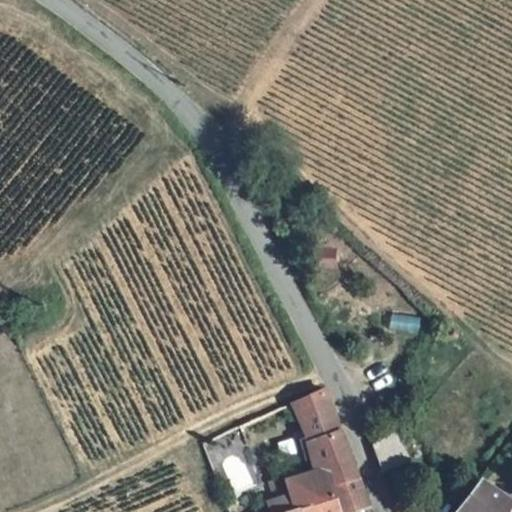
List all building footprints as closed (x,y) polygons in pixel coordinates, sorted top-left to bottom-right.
[(264,511),(298,511),(337,498),(335,486),(358,477),(341,435),(318,390),(286,405),(309,465),(277,477),(283,494),(261,502),(264,511)] [(394,426),(386,436),(396,468),(408,463),(394,426)] [(396,468),(386,436),(375,451),(383,472),(396,468)] [(335,486),(337,498),(298,511),(372,511),(358,477),(335,486)] [(457,511),(510,511),(511,509),(511,507),(478,483),(457,511)]
